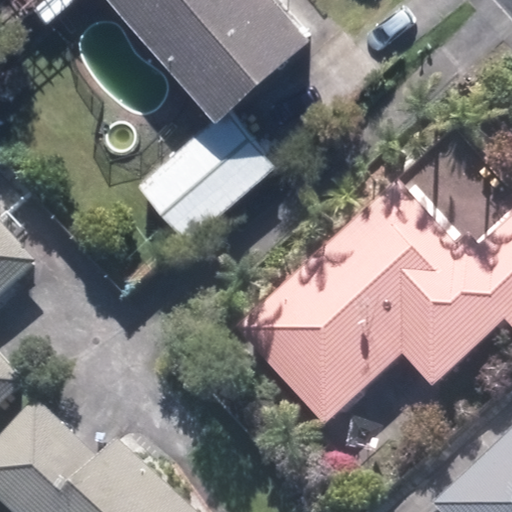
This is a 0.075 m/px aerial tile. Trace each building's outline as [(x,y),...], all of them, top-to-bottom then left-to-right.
[(230,121),(309,48),(270,0),(100,0),(114,21),(148,58),(213,135),(230,121)] [(139,191),(188,250),(275,173),(230,121),(203,135),(139,191)] [(511,228),(469,269),(392,187),(233,337),(327,436),(400,367),(431,400),(502,333),(511,343),(511,228)] [(0,304),(38,270),(0,229),(0,416),(22,397),(0,373),(0,304)] [(178,511),(112,453),(99,469),(84,456),(34,411),(21,426),(0,449),(0,511),(178,511)] [(511,511),(511,451),(440,511),(511,511)]
